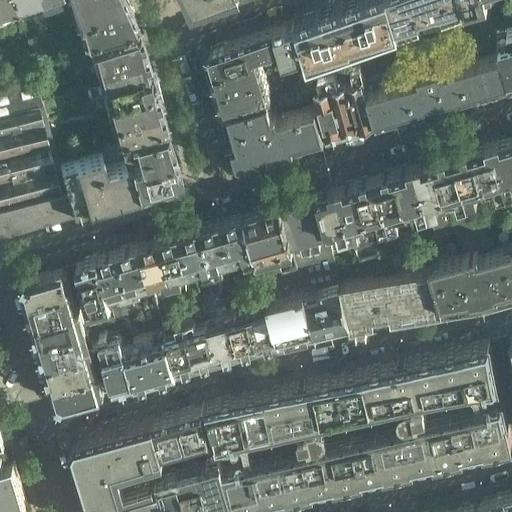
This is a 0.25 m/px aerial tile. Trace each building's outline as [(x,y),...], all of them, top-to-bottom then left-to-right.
[(9,0),(0,0),(0,11),(9,9),(6,1),(9,0)] [(128,1),(127,0),(64,0),(71,18),(74,17),(73,13),(77,11),(79,16),(128,1)] [(397,30),(395,23),(388,0),(345,0),(295,18),(305,54),(308,62),(397,30)] [(461,0),(388,0),(395,23),(418,16),(422,31),(444,23),(439,7),(461,0)] [(138,25),(136,19),(128,1),(79,16),(86,41),(138,25)] [(305,54),(295,18),(274,25),(281,50),(284,61),(305,54)] [(143,46),(138,25),(86,41),(92,61),(143,46)] [(281,50),(274,25),(211,47),(207,54),(212,70),(261,56),(281,50)] [(511,80),(511,28),(496,33),(501,50),(510,81),(511,80)] [(149,65),(143,46),(92,61),(97,80),(149,65)] [(377,120),(510,81),(501,50),(444,67),(442,62),(418,69),(419,74),(368,89),(377,120)] [(0,67),(9,64),(7,57),(6,53),(0,55),(0,67)] [(266,75),(261,56),(212,70),(218,89),(266,75)] [(155,85),(149,64),(149,65),(97,80),(103,100),(154,85),(155,85)] [(377,120),(368,89),(361,65),(353,67),(356,78),(347,80),(360,125),(377,120)] [(360,125),(347,80),(338,83),(335,72),(327,74),(343,129),(360,125)] [(343,129),(327,74),(320,77),(323,87),(314,90),(318,103),(326,134),(327,134),(343,129)] [(272,94),(266,75),(218,89),(223,108),(268,95),(272,94)] [(72,207),(59,161),(34,77),(0,86),(0,229),(72,207)] [(160,105),(154,85),(103,100),(109,120),(160,105)] [(326,134),(318,103),(278,115),(276,109),(273,110),(268,95),(223,108),(224,109),(223,109),(238,160),(241,159),(244,161),(248,159),(250,156),(325,135),(325,134),(326,134)] [(166,125),(160,105),(109,120),(115,140),(116,139),(166,125)] [(174,153),(166,125),(116,139),(118,144),(128,147),(132,145),(137,161),(138,164),(174,153)] [(511,135),(511,133),(492,139),(506,189),(511,187),(511,135)] [(506,189),(492,139),(472,144),(483,182),(493,179),(497,192),(506,189)] [(483,182),(472,144),(453,150),(467,200),(477,198),(473,185),(483,182)] [(136,189),(129,163),(128,160),(124,158),(114,161),(114,160),(105,163),(101,149),(59,161),(72,207),(75,206),(75,207),(81,205),(81,204),(90,202),(91,202),(92,202),(122,193),(136,189)] [(467,201),(453,150),(414,161),(427,212),(467,201)] [(180,172),(174,153),(138,164),(137,161),(129,163),(136,189),(137,189),(177,177),(180,172)] [(427,212),(414,161),(394,167),(405,204),(415,201),(418,214),(427,212)] [(405,204),(394,167),(375,172),(389,223),(399,220),(395,207),(405,204)] [(389,223),(375,172),(355,178),(366,215),(376,213),(379,226),(389,223)] [(366,215),(355,178),(336,184),(350,234),(360,231),(356,218),(366,215)] [(350,234),(336,184),(316,189),(327,227),(337,224),(340,237),(350,234)] [(340,281),(327,227),(316,189),(280,200),(317,330),(352,322),(340,281)] [(317,330),(280,200),(244,210),(259,264),(268,295),(280,339),(317,330)] [(259,264),(244,210),(242,211),(232,214),(223,216),(232,250),(247,246),(244,250),(249,267),(259,264)] [(454,227),(450,214),(430,220),(433,233),(454,227)] [(232,250),(223,216),(213,219),(214,220),(204,222),(202,222),(217,276),(227,273),(222,256),(218,254),(232,250)] [(217,276),(202,222),(200,223),(201,223),(191,226),(181,228),(191,262),(205,258),(203,262),(207,279),(217,276)] [(191,262),(181,228),(172,231),(172,232),(163,234),(162,234),(161,234),(176,288),(186,285),(181,268),(177,266),(191,262)] [(176,288),(161,234),(159,235),(149,238),(148,238),(148,239),(141,241),(141,240),(140,240),(152,284),(163,281),(166,291),(176,288)] [(176,368),(166,335),(158,306),(152,284),(140,240),(139,241),(132,243),(130,243),(130,244),(121,246),(119,246),(119,247),(115,248),(115,247),(97,253),(110,298),(120,332),(134,380),(176,368)] [(376,250),(373,240),(354,246),(356,255),(376,250)] [(511,291),(511,243),(478,253),(477,249),(430,262),(431,266),(442,306),(485,299),(511,291)] [(110,298),(97,253),(77,258),(83,280),(91,304),(110,298)] [(83,280),(77,258),(68,261),(68,262),(64,263),(64,262),(26,273),(25,274),(26,275),(24,278),(23,278),(22,279),(23,279),(26,292),(27,291),(28,295),(27,295),(28,296),(70,284),(83,280)] [(442,306),(431,266),(402,271),(413,311),(442,306)] [(413,311),(402,271),(340,281),(352,322),(352,321),(413,311)] [(77,304),(70,284),(28,296),(28,298),(29,297),(31,304),(30,304),(34,317),(77,304)] [(280,339),(268,295),(258,298),(260,305),(264,307),(249,311),(259,345),(280,339)] [(83,325),(77,304),(34,317),(40,338),(83,325)] [(259,345),(249,311),(236,315),(238,311),(236,304),(226,307),(238,351),(259,345)] [(238,351),(226,307),(216,310),(218,317),(222,319),(208,323),(217,357),(238,351)] [(217,357),(208,323),(194,327),(196,323),(194,316),(184,319),(197,363),(217,357)] [(197,363),(184,319),(174,321),(176,328),(180,331),(166,335),(176,368),(197,363)] [(89,346),(83,325),(40,338),(47,358),(89,346)] [(134,380),(120,332),(101,338),(108,363),(115,386),(134,380)] [(511,423),(509,425),(490,339),(299,381),(203,402),(213,434),(220,457),(235,504),(236,503),(330,482),(404,465),(511,439),(511,438),(511,437),(511,423)] [(95,367),(89,346),(47,358),(50,371),(51,371),(53,378),(52,378),(53,379),(95,367)] [(108,363),(95,367),(53,379),(53,381),(54,380),(55,384),(54,384),(58,396),(59,397),(63,399),(64,400),(64,399),(102,389),(102,388),(105,387),(105,388),(115,386),(108,363)] [(213,434),(203,402),(179,409),(188,440),(213,434)] [(188,440),(179,409),(152,416),(162,447),(188,440)] [(170,511),(161,481),(155,483),(146,453),(163,448),(162,447),(152,416),(128,422),(77,437),(76,436),(74,437),(70,444),(71,446),(91,511),(170,511)] [(0,511),(30,511),(23,489),(14,458),(5,461),(2,452),(0,452),(0,445),(5,444),(0,427),(0,511)] [(235,504),(220,457),(199,462),(214,508),(235,504)] [(214,508),(199,462),(179,468),(193,511),(214,508)] [(190,511),(193,511),(179,468),(159,473),(161,481),(170,511),(190,511)] [(511,511),(511,489),(497,493),(502,511),(511,511)] [(502,511),(497,493),(477,499),(481,511),(502,511)] [(481,511),(477,499),(457,504),(459,511),(481,511)]
